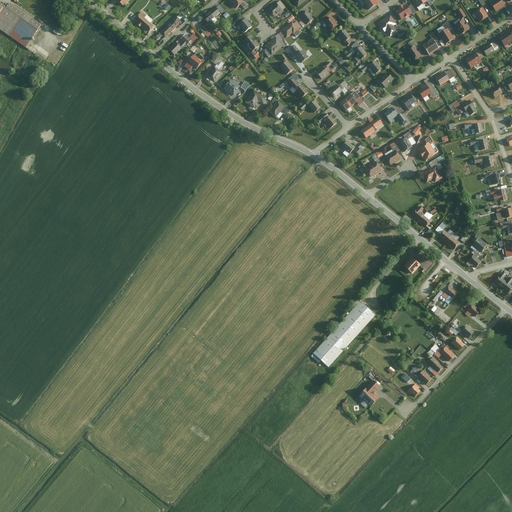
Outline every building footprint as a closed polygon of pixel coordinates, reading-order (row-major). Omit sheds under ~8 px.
[(244,3),(241,0),(228,0),(235,9),(244,3)] [(374,0),(362,0),(361,0),(369,12),(379,6),(374,0)] [(504,7),(499,0),(495,0),(490,4),(496,13),(504,7)] [(0,30),(26,50),(43,26),(11,3),(6,9),(5,8),(0,14),(0,30)] [(408,3),(397,10),(403,20),(415,13),(408,3)] [(226,9),(222,4),(217,8),(221,14),(226,9)] [(276,4),(269,10),(275,17),(282,12),(276,4)] [(462,19),(467,16),(461,7),(456,11),(462,19)] [(217,8),(211,13),(216,18),(221,14),(217,8)] [(482,9),(474,13),(480,23),(488,19),(482,9)] [(314,20),(307,11),(301,16),(307,24),(314,20)] [(146,17),(141,13),(135,21),(141,26),(146,20),(144,18),(146,17)] [(394,19),(390,14),(379,22),(384,29),(387,28),(391,34),(398,29),(392,21),(394,19)] [(338,25),(331,17),(324,23),(331,31),(338,25)] [(180,20),(178,18),(168,26),(173,31),(179,24),(177,22),(180,20)] [(252,27),(245,19),(238,26),(245,33),(252,27)] [(149,32),(154,26),(146,20),(141,26),(149,32)] [(462,34),(469,30),(463,20),(455,25),(462,34)] [(294,24),(293,22),(281,32),(286,38),(293,33),(296,37),(300,34),(298,31),(303,27),(298,21),(294,24)] [(162,36),(165,39),(173,31),(168,26),(157,37),(159,39),(162,36)] [(203,32),(201,34),(204,37),(206,35),(209,37),(212,34),(205,26),(201,29),(203,32)] [(447,29),(438,35),(445,45),(454,40),(447,29)] [(351,36),(345,30),(339,36),(344,42),(351,36)] [(429,35),(432,39),(434,43),(438,41),(433,33),(429,35)] [(511,41),(511,36),(509,33),(499,40),(505,47),(511,41)] [(260,46),(252,36),(244,42),(252,53),(260,46)] [(282,47),(276,39),(264,48),(271,56),(282,47)] [(429,55),(438,49),(434,43),(432,39),(426,44),(427,45),(423,47),(429,55)] [(174,56),(185,45),(182,42),(178,46),(176,43),(168,50),(174,56)] [(495,52),(491,45),(483,50),(487,57),(495,52)] [(359,63),(368,55),(361,46),(354,52),(358,58),(356,59),(359,63)] [(415,46),(406,51),(412,62),(421,56),(415,46)] [(308,58),(302,51),(297,55),(302,62),(308,58)] [(481,63),(475,55),(466,60),(471,69),(481,63)] [(196,70),(202,63),(194,56),(188,63),(196,70)] [(382,69),(375,61),(369,67),(376,75),(382,69)] [(294,70),(287,62),(281,67),(288,75),(294,70)] [(359,67),(364,72),(368,68),(364,63),(359,67)] [(215,83),(222,73),(214,66),(206,76),(215,83)] [(327,73),(322,67),(316,73),(321,78),(327,73)] [(386,88),(394,80),(387,73),(379,81),(386,88)] [(445,73),(436,79),(441,86),(450,80),(445,73)] [(234,96),(240,87),(230,80),(224,89),(234,96)] [(335,82),(328,88),(336,97),(342,92),(335,82)] [(303,98),(309,93),(302,86),(296,91),(303,98)] [(424,99),(431,92),(426,86),(418,92),(424,99)] [(503,93),(499,87),(491,92),(495,98),(503,93)] [(268,98),(253,90),(246,104),(254,108),(257,103),(264,106),(268,98)] [(356,103),(350,96),(341,103),(347,111),(356,103)] [(414,103),(409,97),(401,102),(406,109),(414,103)] [(470,116),(476,112),(469,101),(462,106),(462,107),(464,110),(466,113),(468,112),(470,116)] [(321,109),(315,102),(309,107),(314,114),(321,109)] [(284,115),(288,110),(277,103),(269,114),(277,119),(281,113),(284,115)] [(464,110),(462,107),(461,108),(458,104),(454,107),(452,104),(449,106),(449,108),(453,114),(456,112),(458,115),(461,113),(460,112),(464,110)] [(392,110),(384,116),(389,123),(397,117),(392,110)] [(402,114),(398,116),(404,125),(408,122),(402,114)] [(336,124),(330,117),(324,122),(331,129),(336,124)] [(369,120),(375,128),(383,123),(379,118),(375,121),(372,117),(369,120)] [(485,129),(483,123),(474,126),(477,135),(484,133),(483,130),(485,129)] [(370,125),(360,132),(366,139),(376,132),(370,125)] [(419,126),(413,133),(417,136),(423,129),(419,126)] [(407,138),(399,143),(405,153),(413,148),(407,138)] [(489,146),(488,139),(477,142),(478,146),(481,145),(482,151),(489,150),(488,146),(489,146)] [(355,148),(347,142),(342,148),(349,155),(355,148)] [(424,161),(435,155),(428,143),(417,150),(424,161)] [(360,155),(366,148),(362,144),(355,151),(360,155)] [(396,151),(385,157),(391,166),(401,160),(396,151)] [(497,166),(494,156),(485,159),(488,169),(497,166)] [(376,163),(366,169),(371,179),(382,172),(376,163)] [(443,179),(436,167),(422,176),(427,184),(433,180),(435,184),(443,179)] [(500,174),(492,176),(493,186),(502,184),(500,174)] [(505,190),(497,192),(499,201),(500,202),(508,201),(505,190)] [(497,191),(490,193),(490,196),(494,195),(495,202),(499,201),(497,192),(497,191)] [(424,210),(420,207),(413,216),(420,222),(425,215),(421,212),(424,210)] [(505,213),(496,214),(498,221),(506,219),(505,213)] [(427,227),(432,221),(425,215),(420,222),(427,227)] [(442,223),(439,227),(443,231),(447,227),(442,223)] [(452,238),(444,232),(439,238),(447,245),(452,238)] [(475,237),(478,239),(472,246),(481,253),(487,245),(480,240),(482,238),(478,234),(475,237)] [(452,238),(447,245),(454,250),(459,244),(452,238)] [(474,256),(469,262),(477,269),(481,263),(477,258),(479,256),(473,251),(472,253),(474,256)] [(433,264),(425,257),(418,265),(420,266),(426,272),(433,264)] [(418,265),(412,259),(404,268),(412,275),(420,266),(418,265)] [(507,275),(503,272),(494,283),(501,288),(506,282),(503,280),(507,275)] [(506,282),(501,288),(508,294),(511,288),(511,279),(509,278),(506,282)] [(453,298),(457,294),(449,287),(442,296),(447,300),(450,296),(453,298)] [(375,315),(360,302),(312,357),(327,370),(375,315)] [(480,312),(473,306),(469,312),(476,317),(480,312)] [(474,333),(468,327),(462,332),(468,338),(474,333)] [(461,350),(465,345),(457,337),(450,344),(456,349),(458,347),(461,350)] [(446,347),(441,353),(450,362),(456,356),(446,347)] [(439,373),(443,368),(433,358),(429,363),(439,373)] [(410,371),(415,376),(418,374),(419,375),(422,371),(416,366),(410,371)] [(427,386),(433,380),(424,372),(419,378),(427,386)] [(373,393),(379,387),(373,381),(359,397),(371,408),(379,399),(373,393)] [(416,396),(421,391),(415,386),(408,392),(411,395),(413,393),(416,396)]
